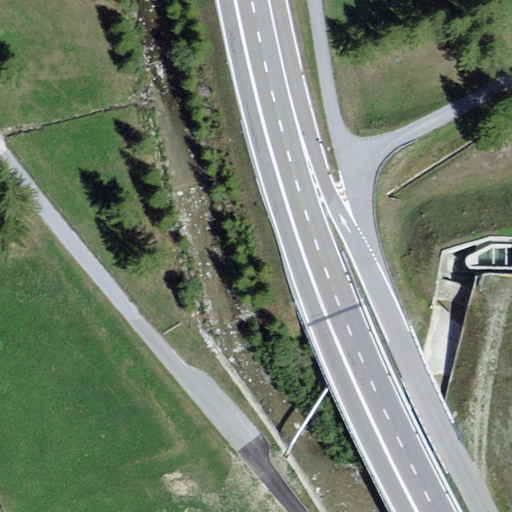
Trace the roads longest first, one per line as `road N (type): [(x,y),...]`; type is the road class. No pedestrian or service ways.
road 1 (primary): [(244,0),(269,122),(328,302),(424,511)]
road 2 (unclassified): [(0,154),(298,511)]
road 3 (primary): [(371,274),(334,206),(271,0)]
road 4 (unclassified): [(482,511),(371,274)]
road 5 (unclassified): [(353,171),(511,82)]
road 6 (unclassified): [(353,171),(332,102),(319,0)]
